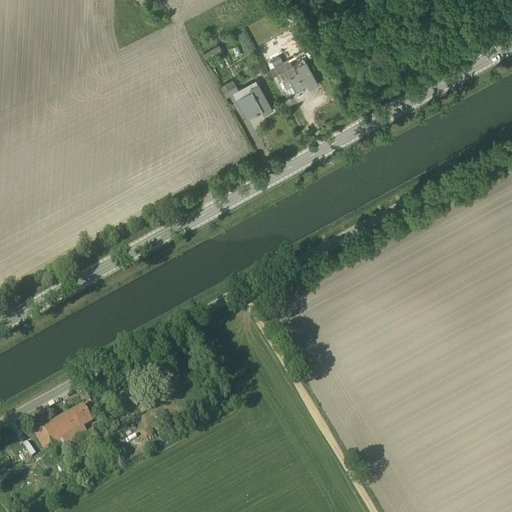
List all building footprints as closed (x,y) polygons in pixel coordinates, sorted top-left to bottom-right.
[(150,13),(155,23),(166,16),(161,7),(150,13)] [(254,51),(242,31),(236,34),(248,55),(254,51)] [(203,51),(206,57),(222,49),(218,43),(203,51)] [(288,58),(268,69),(273,77),(280,73),(284,81),(283,81),(286,88),(294,84),(297,90),(307,84),(309,88),(317,83),(304,58),(292,65),(288,58)] [(239,89),(233,78),(220,86),(227,97),(234,93),(248,117),(261,109),(263,113),(272,108),(255,80),(239,89)] [(43,429),(53,446),(57,454),(87,437),(83,429),(93,424),(83,406),(43,429)] [(125,412),(117,417),(121,424),(129,419),(125,412)] [(105,446),(97,432),(91,435),(99,449),(105,446)]
